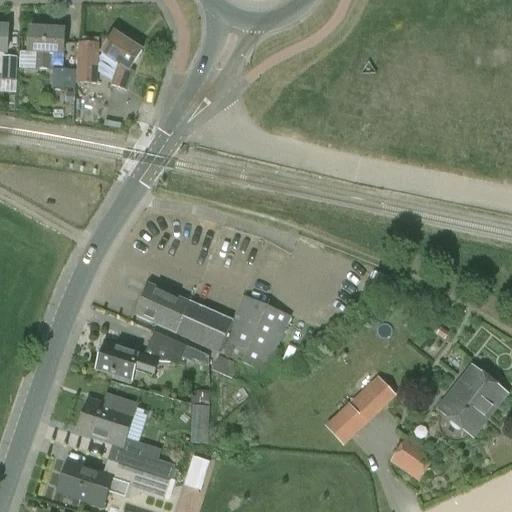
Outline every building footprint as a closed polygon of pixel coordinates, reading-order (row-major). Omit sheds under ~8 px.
[(51,71),(52,55),(63,56),(64,31),(29,29),(28,54),(37,55),(36,70),(51,71)] [(134,73),(129,71),(141,52),(114,34),(101,54),(117,65),(110,86),(127,93),(134,73)] [(96,85),(99,44),(79,42),(76,84),(96,85)] [(16,82),(17,58),(3,57),(2,81),(16,82)] [(75,91),(76,72),(52,70),(51,90),(75,91)] [(218,354),(231,322),(148,286),(134,318),(218,354)] [(231,322),(218,354),(218,355),(266,376),(291,318),(242,297),(231,322)] [(154,333),(150,343),(170,352),(166,361),(171,364),(178,367),(181,359),(187,348),(154,333)] [(130,385),(135,370),(154,376),(158,362),(104,345),(95,371),(114,377),(113,380),(130,385)] [(187,348),(181,359),(192,364),(194,360),(197,352),(187,348)] [(249,385),(254,373),(218,359),(213,372),(249,385)] [(473,370),(439,413),(471,437),(504,394),(473,370)] [(344,448),(396,398),(377,377),(325,428),(344,448)] [(150,411),(136,407),(114,400),(111,409),(88,401),(77,434),(112,446),(107,462),(174,485),(175,482),(171,481),(175,467),(146,457),(150,445),(133,439),(125,440),(133,419),(146,423),(150,411)] [(207,440),(209,408),(207,408),(207,403),(201,402),(200,408),(194,408),(192,439),(207,440)] [(389,464),(418,484),(436,458),(407,438),(389,464)] [(200,492),(209,464),(193,459),(184,487),(200,492)] [(107,462),(103,475),(68,464),(58,494),(102,509),(107,493),(131,502),(132,499),(141,495),(164,503),(165,499),(169,501),(174,485),(107,462)]
